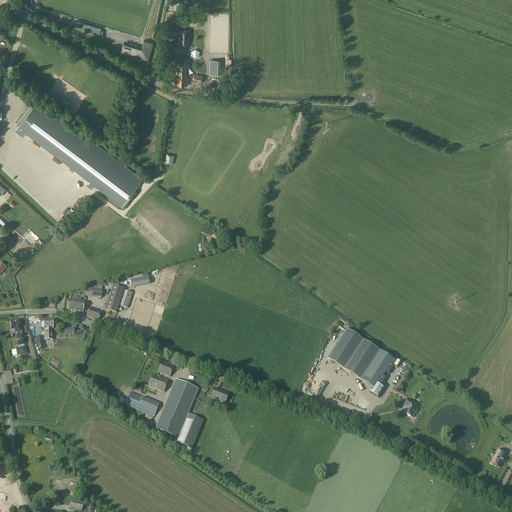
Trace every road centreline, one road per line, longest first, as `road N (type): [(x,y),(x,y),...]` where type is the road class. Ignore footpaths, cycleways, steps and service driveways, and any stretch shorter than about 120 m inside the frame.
road 1 (tertiary): [(60,312),(377,431),(511,502)]
road 2 (track): [(250,511),(109,416),(72,430),(8,423)]
road 3 (tertiary): [(28,511),(0,374)]
road 4 (residential): [(24,14),(144,79)]
